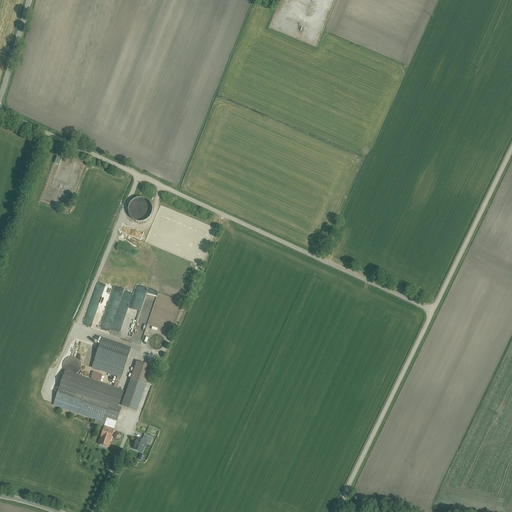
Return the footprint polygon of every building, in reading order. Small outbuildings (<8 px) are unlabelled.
[(59,163),(60,156),(52,154),(51,162),(59,163)] [(126,350),(100,340),(90,367),(116,377),(126,350)] [(81,364),(81,362),(81,361),(80,359),(79,357),(78,356),(77,355),(75,354),(73,353),(71,353),(69,353),(68,354),(66,355),(65,356),(64,358),(63,359),(62,361),(62,363),(62,365),(63,366),(64,368),(65,369),(67,370),(68,371),(70,372),(72,372),(74,371),(75,371),(77,370),(78,369),(79,368),(80,366),(81,364)] [(151,365),(137,360),(122,405),(137,410),(151,365)] [(52,405),(85,416),(85,417),(87,418),(86,422),(101,427),(95,444),(109,449),(124,407),(120,406),(125,391),(64,370),(52,405)] [(141,440),(138,438),(133,449),(143,454),(148,442),(151,443),(153,438),(144,434),(141,440)]
